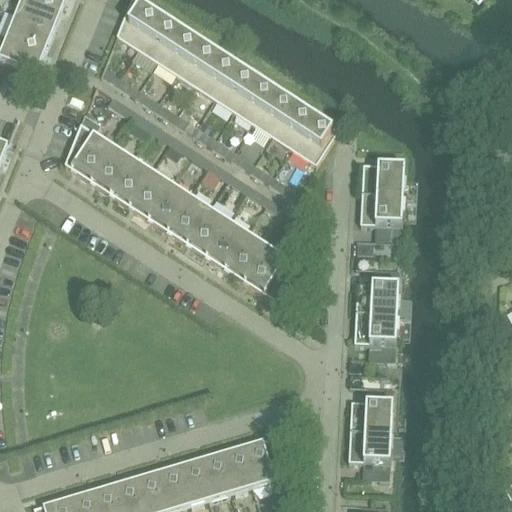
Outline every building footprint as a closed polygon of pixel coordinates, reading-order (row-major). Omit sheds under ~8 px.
[(25,0),(23,0),(15,21),(54,36),(62,15),(25,0)] [(25,0),(62,15),(68,0),(25,0)] [(132,5),(117,42),(134,54),(156,20),(132,5)] [(134,54),(154,67),(176,33),(156,20),(134,54)] [(15,21),(7,42),(45,57),(54,36),(15,21)] [(154,67),(175,80),(196,46),(176,33),(154,67)] [(0,58),(0,64),(36,80),(45,57),(7,42),(0,58)] [(175,80),(195,93),(217,59),(196,46),(175,80)] [(195,93),(215,106),(237,72),(217,59),(195,93)] [(215,106),(235,119),(257,85),(237,72),(215,106)] [(104,73),(101,82),(102,82),(112,88),(117,81),(105,74),(105,73),(104,73)] [(137,94),(117,81),(112,88),(132,101),(137,94)] [(235,119),(255,132),(277,98),(257,85),(235,119)] [(137,94),(132,101),(152,114),(157,107),(137,94)] [(255,132),(275,145),(297,111),(277,98),(255,132)] [(129,123),(133,116),(112,103),(108,110),(129,123)] [(157,107),(152,114),(172,127),(177,120),(157,107)] [(275,145),(295,158),(317,124),(297,111),(275,145)] [(150,138),(155,130),(133,116),(129,123),(150,138)] [(177,120),(172,127),(193,140),(197,133),(177,120)] [(295,158),(316,172),(338,138),(317,124),(295,158)] [(170,150),(174,143),(155,130),(150,138),(170,150)] [(65,171),(84,184),(107,148),(81,131),(65,171)] [(197,133),(193,140),(213,153),(217,146),(197,133)] [(189,162),(193,155),(174,143),(170,150),(189,162)] [(217,146),(213,153),(233,166),(237,159),(217,146)] [(0,170),(8,150),(0,147),(0,170)] [(84,184),(105,198),(129,162),(107,148),(84,184)] [(208,174),(212,167),(193,155),(189,162),(208,174)] [(237,159),(233,166),(253,179),(258,172),(237,159)] [(105,198),(127,211),(150,176),(129,162),(105,198)] [(227,187),(231,180),(212,167),(208,174),(227,187)] [(278,185),(274,183),(258,172),(253,179),(273,192),(278,185)] [(363,172),(362,202),(404,204),(405,174),(363,172)] [(127,211),(148,225),(171,190),(150,176),(127,211)] [(247,200),(251,193),(231,180),(227,187),(247,200)] [(293,206),(294,207),(299,198),(298,199),(278,185),(273,192),(294,206),(293,206)] [(148,225),(169,239),(192,203),(171,190),(148,225)] [(265,212),(270,204),(251,193),(247,200),(265,212)] [(235,208),(238,211),(245,200),(241,198),(235,208)] [(360,232),(402,234),(404,204),(362,202),(360,232)] [(169,239),(191,253),(214,217),(192,203),(169,239)] [(270,204),(265,212),(280,221),(284,214),(270,204)] [(289,228),(290,216),(289,216),(289,217),(284,214),(280,221),(289,227),(289,228)] [(191,253),(212,267),(235,231),(214,217),(191,253)] [(212,267),(233,280),(256,245),(235,231),(212,267)] [(233,280),(254,294),(278,258),(256,245),(233,280)] [(288,265),(278,258),(254,294),(285,314),(288,265)] [(399,293),(357,291),(356,320),(398,323),(399,293)] [(354,350),(396,352),(398,323),(356,320),(354,350)] [(393,411),(352,409),(350,439),(392,441),(393,411)] [(511,423),(491,433),(494,461),(511,453),(509,448),(511,446),(511,423)] [(348,469),(390,471),(392,441),(350,439),(348,469)] [(279,443),(263,447),(263,448),(249,452),(261,492),(277,487),(279,443)] [(249,452),(225,459),(237,499),(261,492),(249,452)] [(225,459),(202,466),(213,506),(237,499),(225,459)] [(202,466),(178,473),(189,511),(193,511),(213,506),(202,466)] [(189,511),(178,473),(154,480),(163,511),(189,511)] [(163,511),(154,480),(131,487),(138,511),(163,511)] [(138,511),(131,487),(107,494),(112,511),(138,511)] [(112,511),(107,494),(84,501),(86,511),(112,511)] [(86,511),(84,501),(60,508),(61,511),(86,511)]
